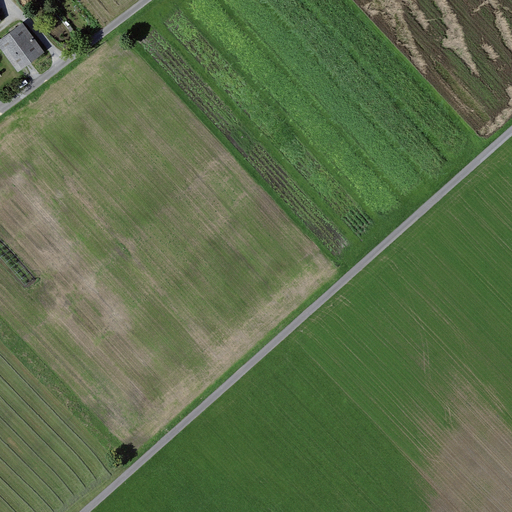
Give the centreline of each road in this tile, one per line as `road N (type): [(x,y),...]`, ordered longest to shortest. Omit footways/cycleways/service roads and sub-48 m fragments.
road 1 (track): [(84,511),(511,132)]
road 2 (track): [(147,0),(0,111)]
